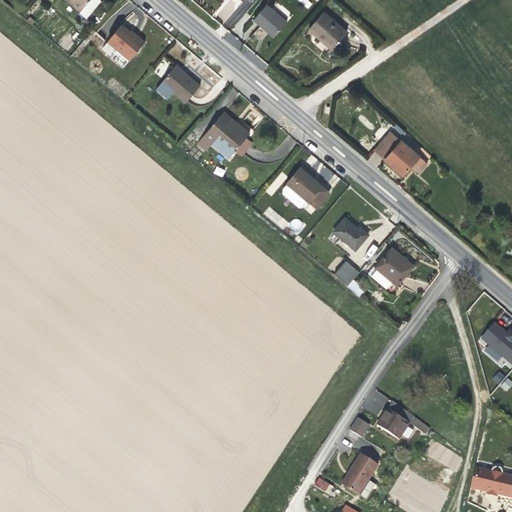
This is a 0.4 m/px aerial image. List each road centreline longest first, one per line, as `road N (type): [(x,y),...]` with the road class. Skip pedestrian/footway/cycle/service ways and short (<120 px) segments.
road 1 (tertiary): [(156,0),(460,255)]
road 2 (residential): [(283,511),(460,255)]
road 3 (track): [(290,115),(465,0)]
road 4 (track): [(455,511),(475,435),(477,388)]
